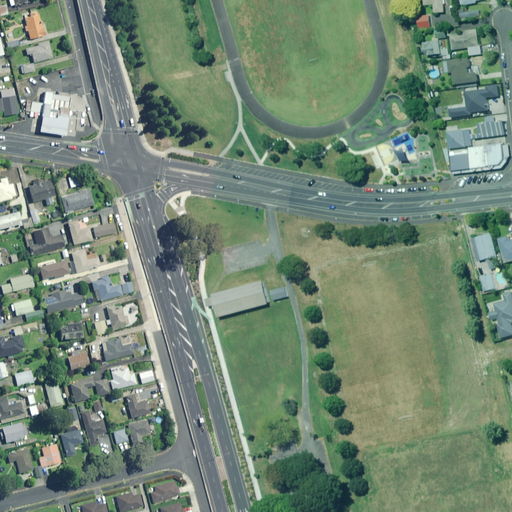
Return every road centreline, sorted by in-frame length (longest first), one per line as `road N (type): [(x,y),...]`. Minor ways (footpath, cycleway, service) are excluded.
road 1 (primary): [(222,511),(132,165)]
road 2 (primary): [(153,205),(244,511)]
road 3 (secondary): [(511,194),(351,204),(201,175)]
road 4 (residential): [(0,504),(190,455)]
road 5 (residential): [(69,154),(76,137),(99,122),(68,0)]
road 6 (primary): [(132,165),(89,0)]
road 7 (residential): [(190,455),(156,327)]
road 8 (residential): [(156,327),(120,201)]
